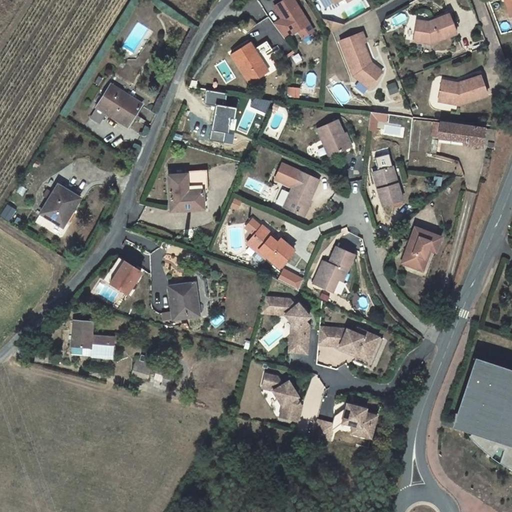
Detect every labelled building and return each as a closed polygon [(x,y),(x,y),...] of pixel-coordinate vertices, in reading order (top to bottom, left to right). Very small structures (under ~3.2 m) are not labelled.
[(293,0),(283,0),(274,6),(280,16),(283,14),(285,17),(282,19),(274,24),(285,39),(309,24),(293,0)] [(339,0),(320,0),(325,9),(339,0)] [(429,22),(417,20),(414,41),(431,44),(457,34),(449,14),(429,22)] [(330,33),(344,25),(322,19),(330,33)] [(362,32),(340,41),(353,75),(369,88),(379,74),(368,65),(366,59),(369,58),(363,43),(366,41),(362,32)] [(249,43),(231,54),(250,84),(266,74),(256,58),(258,57),(249,43)] [(268,73),(258,57),(256,58),(266,74),(268,73)] [(369,58),(366,59),(368,65),(379,74),(382,71),(371,63),(369,58)] [(459,87),(442,84),(439,101),(460,105),(487,96),(481,76),(461,82),(462,86),(459,87)] [(128,127),(142,104),(111,84),(97,107),(106,113),(128,127)] [(227,93),(208,90),(205,104),(215,106),(213,122),(213,125),(212,125),(209,141),(224,143),(226,133),(228,133),(230,124),(229,124),(230,118),(235,119),(237,108),(225,106),(227,93)] [(106,113),(97,107),(90,117),(100,123),(106,113)] [(369,112),(369,120),(385,121),(385,113),(369,112)] [(329,156),(341,151),(348,148),(350,147),(344,134),(338,120),(317,129),(329,156)] [(439,136),(440,122),(434,121),(432,135),(439,136)] [(482,147),(484,128),(440,122),(439,136),(438,137),(467,141),(467,145),(482,147)] [(346,133),(344,134),(350,147),(352,146),(346,133)] [(388,155),(376,157),(379,168),(390,165),(388,155)] [(287,200),(284,207),(303,215),(319,180),(282,164),(275,180),(284,184),(292,181),(295,182),(292,188),(287,200)] [(393,167),(390,168),(395,185),(398,184),(393,167)] [(395,185),(390,168),(373,173),(383,206),(402,200),(398,184),(395,185)] [(188,210),(204,209),(203,191),(208,191),(207,170),(186,171),(186,174),(168,176),(171,211),(185,210),(185,207),(188,207),(188,210)] [(81,198),(59,185),(41,214),(63,227),(81,198)] [(276,203),(284,207),(287,200),(279,196),(276,203)] [(246,228),(249,230),(255,223),(252,220),(246,228)] [(249,230),(255,235),(261,227),(255,223),(249,230)] [(255,239),(249,245),(258,252),(259,251),(266,257),(280,268),(294,250),(280,239),(279,241),(277,243),(271,237),(272,235),(262,226),(261,227),(255,235),(253,237),(255,239)] [(441,237),(415,227),(402,263),(419,269),(427,249),(430,250),(435,252),(441,237)] [(279,241),(272,235),(271,237),(277,243),(279,241)] [(354,255),(336,247),(329,263),(328,266),(326,266),(322,264),(316,277),(322,280),(319,286),(333,291),(338,278),(342,270),(347,272),(354,255)] [(430,250),(427,249),(419,269),(422,271),(430,250)] [(109,272),(115,276),(124,261),(118,257),(109,272)] [(115,276),(110,283),(127,294),(141,272),(124,261),(115,276)] [(342,270),(338,278),(343,280),(347,272),(342,270)] [(322,280),(316,277),(313,283),(319,286),(322,280)] [(168,286),(173,320),(199,316),(195,283),(168,286)] [(276,298),(265,297),(261,314),(274,314),(285,315),(285,312),(275,311),(276,298)] [(290,299),(276,298),(275,311),(285,312),(285,315),(296,328),(290,332),(289,352),(307,353),(309,325),(305,320),(309,317),(298,303),(295,305),(290,299)] [(92,357),(113,359),(115,337),(92,335),(93,322),(74,320),(73,331),(74,331),(73,347),(72,347),(71,354),(90,355),(92,357)] [(347,329),(320,327),(319,343),(334,344),(334,346),(339,346),(356,353),(353,360),(366,366),(378,337),(366,331),(364,336),(356,333),(347,329)] [(383,339),(378,337),(366,366),(371,368),(383,339)] [(133,374),(147,379),(149,371),(156,373),(154,379),(163,382),(162,383),(170,386),(175,370),(168,368),(167,369),(137,360),(133,374)] [(511,373),(478,362),(474,374),(471,372),(458,413),(461,414),(457,425),(480,432),(479,435),(472,433),(470,436),(474,441),(477,444),(481,448),(483,450),(487,453),(492,457),(499,448),(504,450),(500,463),(505,466),(511,470),(511,373)] [(266,374),(263,385),(273,388),(273,391),(282,406),(280,416),(297,421),(301,405),(296,397),(298,396),(288,381),(282,385),(278,377),(266,374)] [(360,427),(359,435),(371,438),(376,416),(365,413),(366,409),(347,404),(345,412),(343,423),(353,425),(360,427)] [(333,422),(318,418),(313,437),(330,441),(332,431),(343,423),(345,412),(341,411),(335,414),(333,422)] [(360,427),(353,425),(351,433),(359,435),(360,427)]
